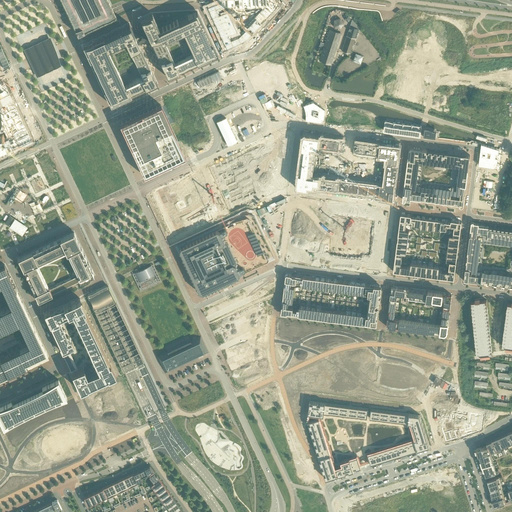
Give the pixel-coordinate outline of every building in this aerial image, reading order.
[(78,35),(116,17),(114,13),(111,5),(110,5),(108,1),(108,0),(61,0),(68,14),(78,35)] [(219,0),(206,6),(227,50),(241,44),(276,7),(272,0),(219,0)] [(511,23),(404,9),(390,22),(405,39),(412,32),(433,34),(432,45),(438,46),(434,76),(511,86),(511,23)] [(83,45),(83,46),(90,60),(90,61),(93,67),(93,68),(94,68),(95,71),(95,72),(98,78),(98,79),(99,79),(100,82),(100,83),(104,89),(103,89),(104,90),(107,97),(110,104),(111,105),(111,104),(113,104),(113,103),(120,100),(123,99),(124,98),(127,97),(131,95),(134,94),(134,93),(134,94),(135,93),(138,92),(138,91),(142,90),(145,88),(146,88),(149,87),(149,86),(153,85),(156,83),(157,83),(156,83),(168,78),(168,77),(170,77),(172,76),(173,75),(174,75),(175,74),(176,74),(177,73),(178,73),(179,73),(179,72),(181,72),(181,71),(183,71),(184,70),(185,70),(186,69),(187,69),(188,68),(189,68),(190,67),(192,67),(192,66),(194,66),(195,65),(196,65),(197,64),(198,64),(198,63),(201,62),(202,62),(210,58),(211,58),(214,56),(216,55),(217,55),(217,54),(216,52),(216,51),(215,50),(215,49),(214,48),(214,47),(214,46),(213,46),(213,45),(212,44),(213,44),(212,43),(211,40),(210,39),(209,36),(209,35),(208,35),(207,33),(207,32),(205,29),(206,29),(205,29),(206,29),(205,28),(204,26),(204,25),(203,25),(201,20),(201,19),(199,16),(198,13),(197,12),(196,12),(194,14),(192,15),(189,16),(188,16),(187,17),(185,18),(185,17),(185,18),(184,18),(185,18),(184,18),(182,19),(181,19),(181,20),(179,20),(178,21),(177,19),(176,19),(176,20),(174,21),(173,21),(172,21),(172,22),(170,23),(170,22),(170,23),(169,23),(166,24),(165,25),(163,26),(162,26),(161,27),(159,28),(158,26),(157,25),(157,24),(156,23),(156,22),(155,19),(154,19),(154,18),(153,16),(153,15),(152,14),(152,13),(148,15),(144,17),(144,16),(144,17),(129,24),(128,24),(126,25),(125,25),(125,26),(122,27),(121,27),(118,29),(117,29),(115,30),(114,31),(111,32),(110,32),(110,33),(107,34),(106,34),(104,36),(103,36),(100,37),(99,38),(96,39),(92,41),(83,45)] [(334,27),(340,28),(344,23),(340,18),(334,20),(334,27)] [(341,50),(350,53),(355,39),(359,27),(352,19),(341,50)] [(319,60),(331,64),(341,34),(330,30),(325,43),(321,42),(319,45),(324,47),(319,60)] [(36,77),(62,65),(58,56),(55,50),(52,44),(49,38),(23,49),(36,77)] [(355,53),(353,61),(361,63),(363,55),(355,53)] [(0,80),(5,92),(15,112),(29,142),(49,185),(50,186),(64,217),(75,241),(86,264),(98,289),(105,305),(111,317),(111,316),(112,316),(113,316),(107,304),(99,288),(71,227),(54,191),(29,137),(10,97),(0,75),(0,80)] [(0,84),(0,156),(31,142),(3,82),(0,84)] [(305,115),(305,120),(305,121),(323,123),(325,105),(315,100),(302,106),(303,106),(304,111),(305,115)] [(119,124),(121,128),(124,134),(128,143),(129,144),(132,150),(144,176),(153,172),(155,171),(159,169),(163,167),(164,167),(168,165),(172,163),(176,161),(177,161),(177,160),(181,159),(185,157),(184,155),(180,146),(178,142),(176,137),(172,129),(170,124),(174,122),(166,105),(165,105),(162,107),(161,106),(161,105),(157,107),(157,106),(156,107),(154,108),(152,109),(148,111),(143,113),(139,115),(135,117),(130,119),(128,120),(126,121),(122,123),(121,123),(119,124)] [(385,121),(384,131),(388,132),(389,132),(390,132),(393,132),(394,122),(390,122),(389,122),(385,121)] [(394,122),(393,132),(396,133),(397,133),(398,133),(402,133),(402,134),(403,124),(399,123),(398,123),(394,123),(394,122)] [(403,124),(402,134),(402,133),(406,134),(407,134),(408,134),(411,135),(412,125),(408,124),(403,124)] [(412,125),(411,135),(414,135),(415,135),(416,135),(420,136),(422,126),(421,126),(417,125),(412,125),(413,125),(412,125)] [(424,129),(424,136),(427,137),(428,137),(435,138),(436,131),(434,130),(425,127),(424,129)] [(211,168),(210,168),(210,169),(211,169),(211,170),(211,171),(212,171),(212,172),(212,173),(213,173),(213,174),(214,176),(214,177),(215,179),(225,200),(226,202),(227,203),(226,203),(227,205),(228,206),(229,208),(229,209),(230,210),(230,211),(231,211),(233,210),(234,209),(236,208),(237,208),(239,207),(240,206),(242,205),(243,205),(245,204),(246,203),(249,202),(248,202),(249,202),(252,201),(253,201),(255,200),(255,199),(256,199),(257,198),(258,198),(258,197),(258,196),(259,196),(260,196),(261,195),(262,195),(263,194),(264,194),(264,195),(265,195),(267,194),(268,193),(270,193),(270,192),(271,191),(272,190),(273,190),(274,190),(274,189),(276,188),(277,189),(278,189),(282,187),(283,186),(282,186),(280,182),(280,181),(279,181),(279,180),(278,180),(275,178),(275,177),(274,178),(273,178),(271,179),(269,180),(268,180),(269,180),(267,181),(264,182),(263,183),(262,183),(261,184),(257,186),(256,184),(255,185),(253,186),(251,187),(246,189),(244,190),(243,191),(234,172),(235,171),(237,170),(238,169),(240,169),(241,168),(243,167),(245,166),(245,165),(246,164),(249,163),(251,162),(252,162),(253,161),(254,161),(256,160),(258,159),(259,158),(260,158),(261,159),(263,158),(265,157),(265,158),(266,160),(267,162),(267,163),(268,162),(268,161),(269,161),(272,155),(271,153),(271,152),(270,151),(270,150),(273,148),(274,148),(275,147),(276,147),(277,146),(278,146),(281,144),(282,144),(283,145),(282,149),(283,149),(282,150),(282,151),(282,153),(282,154),(282,155),(281,158),(280,158),(279,158),(278,158),(276,157),(275,157),(271,162),(271,163),(270,163),(270,164),(271,164),(273,165),(275,165),(276,165),(276,166),(275,168),(275,172),(276,172),(276,174),(279,178),(280,179),(281,179),(283,180),(284,180),(286,180),(287,180),(287,179),(287,177),(287,176),(286,176),(287,173),(288,173),(287,173),(287,172),(287,170),(288,169),(289,166),(293,136),(287,132),(260,145),(259,145),(249,150),(246,152),(246,151),(235,157),(232,158),(229,159),(228,160),(226,161),(225,161),(226,161),(223,162),(222,163),(220,164),(219,164),(217,165),(216,165),(214,166),(213,167),(211,168)] [(346,138),(346,139),(343,139),(343,138),(341,138),(341,139),(338,138),(335,138),(335,137),(332,137),(330,137),(331,137),(328,136),(328,137),(326,137),(326,136),(324,136),(322,136),(322,135),(319,135),(319,136),(304,134),(297,187),(393,199),(400,146),(378,143),(375,142),(375,143),(373,143),(373,142),(370,142),(368,142),(368,141),(365,141),(365,142),(363,141),(360,140),(360,141),(358,141),(358,140),(356,140),(353,140),(353,139),(351,139),(351,140),(348,140),(348,139),(346,138)] [(496,171),(499,151),(478,145),(475,168),(496,171)] [(404,192),(403,193),(403,200),(403,201),(404,201),(405,201),(405,200),(406,200),(407,200),(408,200),(409,200),(410,200),(410,199),(410,198),(420,199),(420,200),(426,200),(426,201),(426,202),(427,202),(428,202),(429,202),(430,201),(431,201),(434,202),(434,203),(435,203),(436,203),(437,203),(438,202),(439,202),(442,203),(442,204),(443,204),(444,204),(445,204),(446,203),(447,203),(450,204),(450,205),(451,205),(452,205),(453,205),(454,204),(455,204),(458,205),(459,205),(460,205),(460,206),(461,206),(461,207),(462,207),(462,206),(463,206),(463,205),(464,202),(464,200),(464,197),(465,193),(466,186),(467,180),(466,180),(466,179),(467,179),(467,176),(467,175),(468,169),(468,165),(469,164),(469,163),(469,162),(469,161),(469,160),(469,159),(469,157),(470,157),(469,157),(470,155),(469,155),(468,155),(467,155),(466,155),(466,154),(465,154),(464,154),(463,154),(462,154),(460,154),(459,154),(459,153),(459,154),(457,154),(457,153),(455,153),(454,153),(453,153),(452,153),(451,153),(451,152),(450,152),(450,153),(449,152),(448,152),(448,151),(445,151),(445,152),(443,152),(442,151),(440,151),(439,151),(437,151),(437,150),(434,150),(434,151),(432,150),(432,149),(429,149),(429,150),(427,150),(424,149),(419,149),(420,148),(419,148),(417,148),(416,148),(414,147),(414,148),(411,148),(409,149),(408,156),(408,159),(407,162),(407,163),(407,168),(407,169),(406,173),(406,174),(405,179),(405,180),(405,184),(405,185),(404,187),(404,188),(404,189),(404,190),(404,191),(404,192)] [(154,197),(154,198),(155,198),(154,199),(162,214),(163,214),(164,215),(165,217),(165,218),(164,218),(164,219),(171,234),(172,235),(173,235),(175,236),(176,237),(176,236),(179,235),(179,234),(182,233),(182,234),(186,232),(188,231),(189,230),(188,230),(191,229),(192,229),(194,228),(195,228),(195,227),(197,226),(197,227),(198,226),(200,225),(201,225),(203,224),(204,223),(206,222),(207,222),(209,221),(210,220),(212,219),(213,219),(215,218),(216,218),(217,217),(218,217),(218,216),(218,215),(219,215),(218,214),(218,213),(217,212),(217,211),(217,210),(216,210),(216,209),(216,208),(216,209),(215,208),(215,207),(214,207),(213,206),(212,206),(211,207),(210,206),(208,206),(208,205),(207,206),(206,203),(205,202),(205,201),(205,202),(203,201),(204,201),(203,201),(202,201),(201,202),(200,202),(200,203),(198,203),(197,204),(198,204),(196,204),(195,205),(193,206),(193,205),(193,206),(192,206),(193,206),(192,207),(192,208),(192,209),(192,208),(193,209),(193,210),(194,211),(194,213),(192,214),(191,214),(190,215),(188,216),(183,218),(181,219),(180,217),(179,216),(178,217),(178,216),(177,214),(174,208),(173,205),(173,206),(172,205),(174,204),(173,203),(172,202),(173,201),(172,201),(174,200),(177,199),(177,198),(180,197),(181,197),(183,196),(186,195),(186,196),(187,196),(187,197),(187,198),(188,199),(188,200),(189,200),(190,200),(191,200),(192,199),(193,199),(195,198),(196,198),(197,197),(198,197),(198,196),(200,196),(201,196),(201,195),(201,194),(201,193),(200,192),(200,191),(199,190),(200,190),(199,189),(200,189),(201,187),(201,186),(201,185),(202,185),(203,185),(203,184),(203,183),(204,183),(203,182),(203,181),(202,180),(202,179),(202,178),(201,178),(201,177),(201,176),(201,177),(200,175),(199,174),(199,175),(198,174),(197,174),(196,175),(195,175),(195,176),(193,176),(192,177),(190,178),(189,178),(187,179),(186,179),(186,180),(184,181),(184,180),(183,181),(181,182),(180,182),(178,184),(178,183),(177,184),(175,185),(174,185),(172,186),(171,187),(170,187),(169,188),(168,188),(165,189),(166,189),(165,189),(165,190),(164,190),(163,191),(162,191),(156,193),(156,194),(155,194),(154,197)] [(15,198),(22,202),(27,194),(20,190),(15,198)] [(12,195),(6,204),(8,206),(11,202),(12,202),(13,200),(12,199),(13,198),(14,197),(15,196),(13,194),(12,196),(12,195)] [(291,239),(288,257),(329,262),(329,264),(331,264),(332,263),(333,263),(333,264),(336,265),(336,263),(337,263),(337,265),(340,265),(340,264),(342,264),(342,266),(345,266),(345,264),(347,265),(347,266),(350,267),(350,265),(352,265),(351,267),(354,267),(355,266),(360,266),(361,266),(364,267),(375,268),(375,267),(375,266),(375,265),(375,264),(375,263),(375,262),(375,261),(375,260),(376,260),(376,259),(376,258),(376,256),(376,255),(377,252),(377,251),(377,247),(378,246),(377,246),(378,242),(378,241),(378,237),(379,237),(379,236),(379,232),(379,231),(380,227),(380,226),(381,222),(381,219),(381,218),(382,210),(371,208),(370,211),(368,211),(366,211),(366,210),(363,209),(363,210),(361,210),(361,209),(358,209),(358,210),(356,210),(356,209),(353,208),(353,209),(351,209),(351,208),(349,207),(349,209),(347,208),(347,207),(344,207),(344,208),(342,208),(342,207),(339,206),(339,207),(337,207),(337,206),(334,206),(334,207),(329,244),(291,239)] [(400,219),(407,220),(410,221),(411,216),(411,217),(411,215),(405,214),(405,213),(402,212),(402,213),(401,213),(400,217),(400,219)] [(179,249),(179,250),(181,256),(182,257),(183,259),(183,260),(185,262),(185,263),(186,266),(187,267),(188,269),(188,270),(189,272),(190,273),(191,275),(191,276),(192,279),(193,280),(194,282),(194,283),(195,285),(196,286),(197,289),(197,290),(198,292),(201,293),(202,293),(204,292),(205,292),(207,290),(208,290),(211,289),(212,288),(214,287),(215,287),(217,286),(220,284),(221,284),(224,283),(225,282),(227,281),(228,281),(230,280),(233,278),(234,278),(238,276),(239,275),(240,275),(241,274),(242,274),(243,274),(244,273),(245,273),(246,272),(260,266),(260,265),(262,265),(265,264),(265,263),(267,262),(274,259),(275,259),(267,242),(266,242),(266,240),(265,239),(265,238),(264,237),(264,236),(264,235),(263,235),(263,234),(263,233),(262,232),(261,231),(261,230),(261,229),(260,229),(260,227),(259,226),(259,225),(258,225),(258,224),(258,223),(257,222),(256,220),(255,218),(253,213),(223,227),(216,230),(215,231),(213,232),(212,232),(209,233),(208,234),(206,235),(205,235),(203,236),(202,237),(200,238),(199,238),(196,239),(195,240),(193,241),(192,241),(190,242),(189,243),(187,244),(185,245),(180,247),(179,248),(179,249)] [(411,216),(410,221),(414,221),(413,225),(416,225),(420,226),(421,218),(419,218),(419,216),(417,216),(417,217),(411,217),(411,216)] [(9,217),(5,223),(23,234),(27,228),(9,217)] [(420,226),(419,228),(426,229),(428,219),(425,218),(425,217),(422,217),(422,218),(421,218),(420,226)] [(426,229),(426,230),(432,231),(433,231),(433,230),(434,220),(431,219),(431,218),(429,218),(429,219),(428,219),(426,229)] [(441,220),(440,229),(442,229),(446,229),(447,225),(451,226),(451,222),(445,221),(445,220),(442,219),(442,220),(441,220)] [(451,222),(451,226),(454,226),(461,227),(461,226),(461,225),(461,221),(455,220),(455,219),(452,219),(452,220),(451,220),(451,222)] [(466,263),(466,264),(465,268),(464,281),(468,281),(468,280),(469,280),(472,281),(475,282),(475,281),(481,282),(482,282),(483,282),(484,282),(485,283),(486,283),(485,283),(486,284),(488,284),(489,284),(489,283),(490,283),(494,284),(494,285),(496,285),(497,285),(497,284),(498,284),(499,284),(500,284),(501,285),(502,285),(502,286),(504,286),(505,286),(505,285),(506,285),(507,285),(508,285),(510,286),(510,287),(511,287),(511,228),(510,228),(510,229),(509,229),(508,229),(508,228),(506,228),(506,229),(505,229),(504,229),(504,228),(502,227),(502,228),(501,228),(500,228),(500,227),(498,227),(498,228),(497,228),(496,228),(496,227),(494,226),(494,227),(493,227),(492,227),(492,226),(490,226),(490,227),(489,227),(480,226),(479,226),(479,225),(479,224),(479,223),(478,223),(477,223),(476,223),(475,223),(471,222),(471,227),(471,228),(470,228),(470,229),(471,229),(470,230),(470,231),(470,232),(470,233),(470,234),(470,236),(469,236),(469,237),(469,238),(469,239),(469,241),(469,242),(469,243),(469,244),(468,244),(468,246),(468,247),(468,249),(468,250),(468,252),(467,252),(467,254),(467,255),(467,254),(467,256),(466,260),(466,263)] [(18,258),(38,301),(94,275),(74,232),(57,240),(18,258)] [(448,243),(448,244),(458,245),(458,244),(459,242),(459,240),(459,237),(453,236),(451,236),(449,235),(448,242),(448,243)] [(0,378),(47,356),(4,265),(0,266),(0,285),(0,286),(11,307),(0,312),(0,332),(19,324),(28,345),(0,358),(0,378)] [(145,268),(134,273),(134,274),(135,276),(136,276),(137,279),(138,281),(138,282),(139,282),(140,281),(146,278),(155,274),(155,273),(154,271),(152,268),(151,265),(145,268)] [(400,265),(400,271),(400,272),(400,273),(404,273),(404,272),(410,273),(410,266),(408,266),(405,266),(401,265),(400,265)] [(439,270),(438,276),(444,277),(444,278),(447,279),(447,278),(448,278),(449,271),(448,271),(447,271),(439,270)] [(377,313),(378,313),(379,307),(378,307),(378,305),(379,303),(380,297),(379,297),(379,292),(381,292),(381,287),(382,285),(380,285),(374,284),(374,285),(370,284),(366,284),(366,283),(360,283),(355,282),(350,281),(344,281),(339,280),(333,279),(331,279),(326,278),(325,278),(321,278),(320,278),(315,277),(310,276),(309,276),(304,275),(292,274),(288,274),(287,272),(285,274),(286,275),(285,280),(285,285),(284,291),(283,296),(283,301),(282,306),(282,310),(280,309),(280,314),(285,315),(285,313),(287,314),(298,315),(304,316),(310,317),(315,317),(320,318),(326,319),(328,319),(334,320),(335,320),(338,320),(340,320),(344,321),(347,321),(347,322),(350,322),(352,322),(355,323),(355,322),(361,323),(366,324),(366,323),(370,324),(376,325),(377,319),(376,318),(377,313)] [(95,311),(105,305),(107,304),(115,301),(107,284),(99,288),(98,289),(87,294),(95,311)] [(427,291),(420,290),(417,290),(416,290),(409,289),(406,289),(404,288),(398,287),(396,287),(392,287),(390,301),(389,304),(389,306),(389,307),(389,308),(389,310),(390,310),(389,318),(388,318),(386,326),(392,327),(393,327),(398,328),(412,330),(415,330),(418,331),(422,331),(424,331),(428,332),(429,332),(435,333),(440,333),(444,334),(445,334),(446,333),(447,332),(447,331),(449,318),(449,317),(449,315),(449,314),(449,311),(450,309),(451,300),(452,294),(443,293),(442,293),(438,292),(438,293),(436,292),(434,292),(433,292),(433,291),(428,291),(427,291)] [(62,350),(74,345),(70,337),(69,338),(59,317),(69,313),(68,312),(72,310),(99,367),(87,372),(83,364),(72,370),(80,388),(88,385),(88,384),(108,374),(108,375),(116,371),(110,359),(109,360),(84,307),(85,306),(80,294),(63,302),(64,303),(50,310),(50,309),(44,312),(50,324),(60,344),(59,345),(62,350)] [(475,301),(471,301),(471,305),(474,333),(477,354),(480,354),(481,356),(482,356),(490,355),(490,353),(492,353),(492,352),(490,331),(486,300),(480,300),(475,301)] [(220,344),(228,365),(240,360),(238,340),(241,340),(245,348),(246,345),(255,347),(255,341),(254,339),(248,341),(246,341),(245,333),(243,333),(242,325),(245,313),(252,313),(246,311),(234,312),(233,303),(229,317),(226,308),(224,315),(222,311),(217,309),(216,307),(209,308),(210,313),(206,315),(214,335),(220,335),(223,343),(220,344)] [(503,335),(502,345),(506,346),(505,349),(511,349),(511,303),(511,304),(507,303),(503,335)] [(169,354),(167,352),(165,353),(157,357),(165,374),(175,369),(175,367),(197,357),(198,358),(209,353),(200,336),(193,340),(190,341),(191,344),(169,354)] [(58,379),(0,406),(0,420),(3,427),(67,397),(58,379)] [(308,412),(308,413),(324,415),(324,412),(329,413),(367,418),(368,410),(368,408),(363,408),(364,408),(363,408),(363,407),(363,408),(359,407),(358,407),(354,407),(354,406),(353,406),(353,407),(349,406),(344,405),(340,405),(340,404),(339,404),(339,405),(335,404),(334,404),(330,404),(330,403),(325,403),(325,402),(325,403),(321,402),(321,403),(320,404),(318,404),(318,402),(318,401),(318,402),(314,401),(313,401),(313,403),(310,403),(309,405),(309,406),(309,409),(308,409),(308,410),(309,410),(308,412)] [(373,452),(368,454),(371,464),(371,465),(372,465),(371,464),(373,464),(374,463),(374,464),(375,463),(376,463),(377,463),(378,462),(379,462),(380,462),(381,461),(381,462),(382,461),(383,461),(383,460),(385,460),(386,460),(387,460),(387,459),(388,459),(389,459),(390,459),(390,458),(390,459),(390,458),(391,458),(392,458),(393,457),(393,458),(394,457),(395,457),(396,456),(397,456),(397,457),(397,456),(398,456),(399,456),(400,455),(401,455),(402,455),(403,454),(404,454),(405,454),(406,454),(406,453),(407,453),(407,454),(408,453),(407,453),(408,453),(409,453),(409,452),(410,452),(411,452),(412,452),(412,451),(412,452),(413,452),(413,451),(414,451),(415,450),(416,450),(416,451),(416,450),(417,450),(418,450),(419,449),(419,450),(420,449),(422,448),(422,449),(424,448),(426,447),(427,447),(428,447),(429,446),(429,445),(429,444),(428,443),(429,443),(428,443),(428,441),(428,440),(427,440),(427,439),(427,438),(426,437),(427,437),(426,436),(426,435),(425,433),(426,433),(425,433),(425,432),(425,431),(424,430),(425,430),(424,429),(424,428),(423,427),(424,426),(423,426),(423,425),(423,424),(422,423),(422,421),(421,421),(421,419),(421,418),(420,417),(417,417),(418,415),(417,414),(417,415),(416,415),(416,414),(415,414),(414,414),(412,414),(411,414),(409,414),(410,413),(409,413),(409,414),(405,413),(404,413),(400,413),(400,412),(399,412),(395,412),(395,411),(395,412),(390,411),(386,411),(386,410),(385,410),(385,411),(381,410),(380,410),(376,409),(371,409),(371,408),(371,409),(370,418),(375,419),(380,419),(384,420),(389,420),(394,421),(399,422),(403,422),(408,423),(410,423),(411,423),(411,424),(412,427),(413,429),(414,432),(415,435),(415,437),(416,439),(415,439),(409,441),(404,443),(401,444),(396,445),(391,447),(386,448),(381,450),(378,451),(373,452)] [(443,409),(443,410),(442,415),(441,425),(441,426),(441,428),(442,430),(442,431),(443,433),(443,434),(444,436),(444,438),(445,439),(445,441),(445,442),(446,441),(459,437),(461,437),(462,436),(464,436),(466,435),(477,432),(478,432),(480,431),(481,430),(481,428),(482,426),(482,425),(482,420),(483,417),(483,415),(476,414),(475,414),(473,413),(448,410),(447,410),(443,409)] [(320,417),(308,421),(326,479),(352,471),(361,468),(358,456),(355,457),(342,460),(344,464),(336,466),(339,474),(337,474),(320,417)] [(503,435),(502,435),(507,446),(507,445),(511,443),(511,442),(508,433),(507,433),(507,434),(506,434),(505,435),(505,434),(505,435),(505,434),(504,435),(503,436),(503,435),(503,436),(503,435)] [(497,438),(502,448),(501,448),(502,449),(508,447),(507,445),(507,446),(502,435),(502,436),(501,436),(500,436),(500,437),(498,438),(497,438)] [(492,440),(496,450),(496,451),(501,448),(502,448),(497,438),(496,439),(495,439),(494,440),(492,440)] [(496,450),(492,440),(490,440),(491,441),(489,441),(488,441),(488,442),(487,442),(486,442),(487,445),(481,447),(480,447),(475,449),(476,452),(477,452),(477,453),(478,455),(479,455),(479,456),(480,457),(480,458),(480,459),(481,460),(480,460),(481,461),(482,467),(483,469),(484,471),(485,472),(485,473),(484,473),(485,473),(485,474),(486,475),(485,475),(485,476),(486,476),(487,475),(494,473),(495,473),(495,472),(493,467),(489,454),(489,452),(490,451),(490,452),(492,452),(496,450)] [(150,475),(154,472),(149,465),(144,468),(147,474),(148,473),(150,475)] [(425,474),(411,511),(469,511),(455,465),(425,474)] [(141,477),(147,474),(144,468),(138,471),(141,477)] [(137,481),(142,479),(141,477),(138,471),(133,473),(137,481)] [(150,475),(149,476),(154,483),(159,479),(154,472),(150,475)] [(133,473),(128,476),(133,487),(137,485),(139,484),(137,481),(133,473)] [(128,476),(123,478),(128,489),(133,487),(128,476)] [(416,477),(337,501),(340,511),(408,511),(420,478),(416,477)] [(506,503),(504,498),(503,493),(503,492),(501,488),(502,487),(500,482),(499,478),(499,477),(488,481),(487,481),(488,482),(488,483),(488,484),(489,486),(489,487),(489,488),(489,487),(489,488),(490,489),(490,490),(490,491),(490,492),(490,493),(491,494),(491,495),(491,496),(491,497),(492,498),(492,499),(492,501),(493,501),(493,502),(493,504),(494,506),(502,504),(505,503),(506,503)] [(123,478),(118,480),(123,492),(128,489),(123,478)] [(154,489),(154,490),(163,483),(159,479),(154,483),(151,485),(154,489)] [(118,480),(112,483),(118,494),(123,492),(118,480)] [(112,483),(107,485),(113,497),(118,494),(112,483)] [(154,489),(152,491),(156,495),(166,488),(163,483),(154,490),(154,489)] [(102,488),(107,498),(107,499),(109,499),(113,497),(107,485),(102,488)] [(102,488),(98,490),(102,498),(101,498),(102,500),(107,498),(102,488)] [(166,488),(156,495),(159,500),(169,493),(166,488)] [(97,500),(102,498),(98,490),(93,492),(97,500)] [(92,503),(97,500),(93,492),(88,494),(92,503)] [(169,493),(159,500),(163,505),(173,497),(169,493)] [(87,505),(92,503),(88,494),(84,497),(87,505)] [(173,497),(163,505),(166,509),(176,502),(173,497)] [(57,499),(52,502),(57,511),(62,509),(61,508),(57,499)] [(52,502),(47,504),(50,511),(57,511),(52,502)] [(176,502),(166,509),(167,511),(171,511),(179,507),(176,502)]
